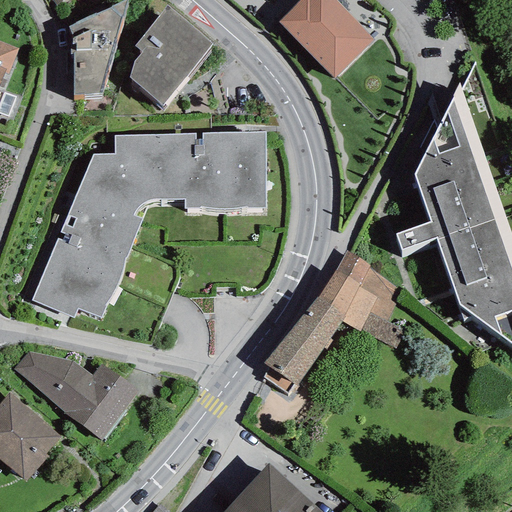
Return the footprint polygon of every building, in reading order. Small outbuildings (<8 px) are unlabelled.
[(373,52),(321,0),(319,0),(309,9),(306,6),(278,33),(334,90),(373,52)] [(126,20),(69,41),(74,54),(71,54),(71,66),(75,66),(73,107),(100,109),(126,20)] [(211,68),(166,27),(134,62),(142,69),(135,75),(129,92),(162,122),(211,68)] [(18,61),(0,53),(0,118),(7,122),(15,102),(3,97),(18,61)] [(511,254),(459,100),(415,195),(430,241),(396,251),(401,267),(436,255),(457,321),(511,361),(511,254)] [(193,144),(114,145),(114,165),(93,164),(31,308),(73,326),(77,319),(101,328),(106,316),(111,305),(119,291),(123,278),(124,269),(126,269),(142,233),(133,229),(136,225),(139,220),(144,217),(150,214),(157,214),(184,213),(184,224),(199,224),(200,221),(210,223),(225,224),(237,223),(246,221),(247,223),(265,222),(265,147),(222,148),(211,146),(202,145),(193,144)] [(402,296),(346,260),(334,282),(377,305),(370,319),(385,326),(402,296)] [(334,282),(316,309),(344,329),(360,337),(370,319),(377,305),(334,282)] [(344,329),(316,309),(263,375),(296,398),(344,329)] [(385,326),(370,319),(360,337),(395,354),(405,336),(385,326)] [(139,400),(101,370),(93,382),(73,366),(32,358),(29,355),(10,378),(101,448),(139,400)] [(9,400),(0,409),(0,468),(26,491),(48,466),(44,463),(60,446),(9,400)] [(326,511),(268,459),(220,511),(326,511)]
